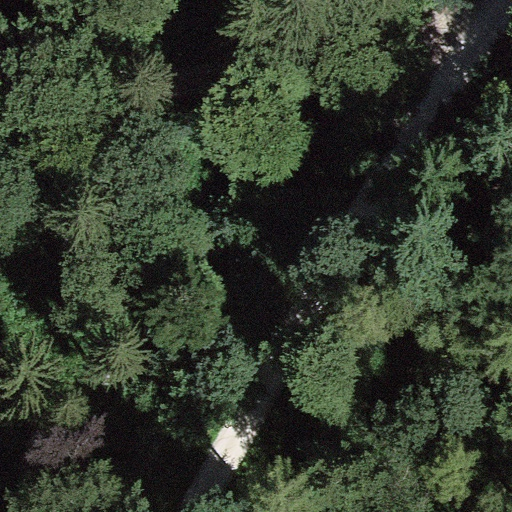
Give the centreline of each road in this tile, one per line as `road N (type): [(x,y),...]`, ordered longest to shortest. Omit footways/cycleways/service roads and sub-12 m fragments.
road 1 (track): [(197,511),(437,75),(504,0)]
road 2 (track): [(0,96),(260,72),(437,75)]
